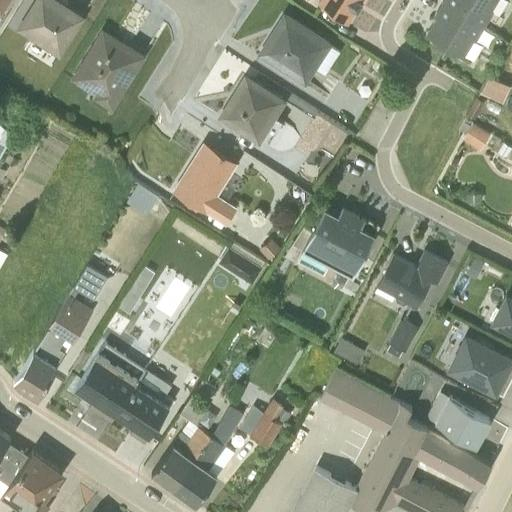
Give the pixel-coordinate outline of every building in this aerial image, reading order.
[(0,0),(0,14),(8,0),(0,0)] [(33,0),(15,28),(59,55),(84,16),(59,0),(33,0)] [(332,31),(284,0),(283,0),(257,42),(306,73),(317,56),(325,61),(340,38),(331,33),(332,31)] [(332,0),(347,9),(352,0),(332,0)] [(483,12),(463,0),(435,0),(434,2),(436,3),(426,20),(463,42),(473,25),(475,26),(483,12)] [(463,0),(483,12),(489,2),(489,0),(463,0)] [(111,108),(144,56),(102,29),(72,78),(94,93),(92,96),(111,108)] [(489,63),(480,78),(503,87),(510,71),(489,63)] [(285,90),(246,65),(220,105),(260,131),(285,90)] [(468,99),(475,104),(484,87),(477,83),(468,99)] [(462,124),(480,135),(490,119),(472,108),(462,124)] [(0,154),(13,132),(0,123),(0,154)] [(237,151),(203,129),(172,178),(226,213),(237,195),(218,182),(237,151)] [(139,172),(128,189),(147,202),(158,184),(139,172)] [(353,264),(380,212),(343,193),(328,221),(315,214),(313,218),(304,213),(292,232),(351,264),(353,264)] [(272,226),(259,237),(268,247),(281,237),(272,226)] [(437,267),(448,248),(448,247),(424,235),(416,251),(393,239),(376,272),(396,283),(397,289),(404,292),(407,289),(415,293),(430,264),(437,267)] [(262,256),(229,236),(219,251),(252,272),(262,256)] [(483,248),(470,241),(462,257),(475,264),(483,248)] [(94,288),(107,265),(88,253),(15,371),(38,385),(93,298),(75,287),(80,280),(94,288)] [(154,260),(141,253),(116,294),(129,302),(154,260)] [(511,317),(511,280),(506,278),(498,293),(495,291),(489,302),(489,303),(492,304),(491,307),(511,317)] [(391,330),(387,339),(398,345),(402,336),(405,337),(416,315),(400,307),(388,329),(391,330)] [(473,325),(465,321),(448,352),(503,380),(511,363),(511,345),(489,333),(493,325),(477,317),(473,325)] [(356,351),(364,337),(341,326),(334,339),(356,351)] [(144,356),(105,332),(75,377),(84,384),(83,387),(92,392),(90,396),(112,410),(144,356)] [(416,442),(478,474),(492,450),(407,404),(412,395),(335,356),(320,386),(384,419),(381,427),(416,442)] [(172,389),(138,366),(115,406),(133,418),(131,422),(145,431),(172,389)] [(209,395),(204,391),(215,376),(202,367),(185,393),(179,402),(189,409),(152,462),(174,478),(212,425),(199,416),(201,414),(198,411),(209,395)] [(440,378),(426,404),(475,433),(491,406),(440,378)] [(249,423),(268,434),(282,412),(284,413),(291,401),(282,394),(283,393),(272,386),(265,397),(249,423)] [(225,434),(244,401),(230,393),(211,426),(174,478),(180,482),(205,482),(234,440),(225,434)] [(239,416),(249,423),(265,397),(261,395),(259,398),(253,394),(239,416)] [(9,431),(11,428),(0,420),(0,486),(29,444),(9,431)] [(436,511),(458,511),(467,497),(410,465),(419,445),(381,427),(355,474),(316,454),(285,511),(338,511),(349,491),(367,500),(397,491),(436,511)] [(62,462),(32,440),(2,486),(30,507),(32,504),(38,508),(54,485),(49,481),(62,462)] [(106,511),(96,503),(87,511),(106,511)]
